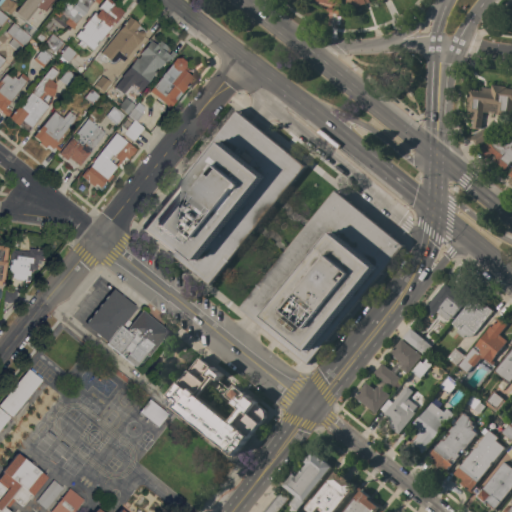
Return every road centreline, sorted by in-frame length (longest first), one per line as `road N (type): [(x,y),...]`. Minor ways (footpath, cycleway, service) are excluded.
road 1 (residential): [(311,408),(98,235)]
road 2 (primary): [(434,155),(243,0)]
road 3 (primary): [(239,60),(432,210)]
road 4 (tertiary): [(432,210),(427,240),(397,299),(311,408)]
road 5 (residential): [(98,235),(239,60)]
road 6 (primary): [(278,87),(366,126),(411,159),(434,155)]
road 7 (residential): [(440,511),(311,408)]
road 8 (residential): [(0,355),(98,235)]
road 9 (tertiary): [(311,408),(228,511)]
road 10 (residential): [(436,45),(305,50)]
road 11 (residential): [(98,235),(0,155)]
